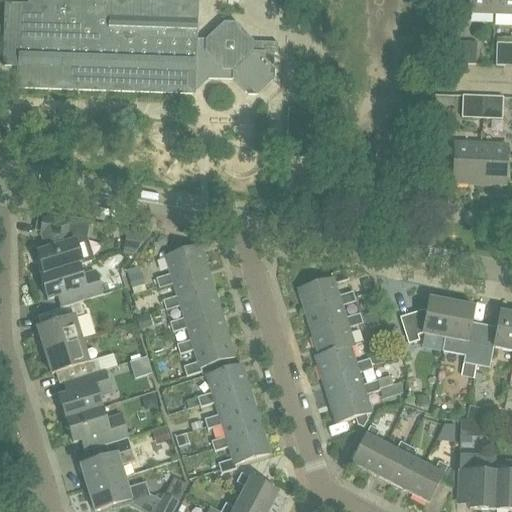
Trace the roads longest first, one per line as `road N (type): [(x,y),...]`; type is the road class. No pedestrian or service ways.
road 1 (residential): [(321,493),(234,218)]
road 2 (residential): [(511,272),(234,218)]
road 3 (residential): [(234,218),(0,178)]
road 4 (residential): [(57,511),(4,348),(0,306)]
